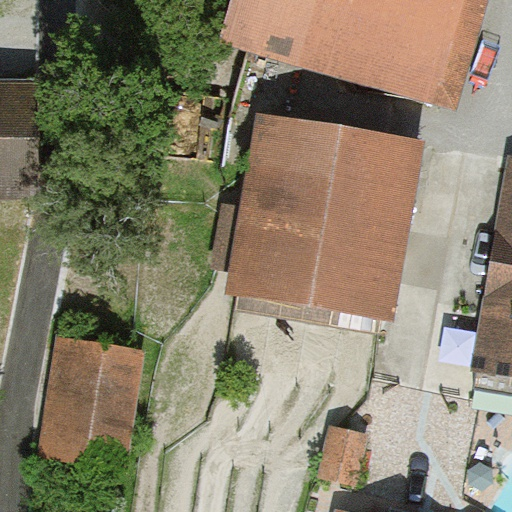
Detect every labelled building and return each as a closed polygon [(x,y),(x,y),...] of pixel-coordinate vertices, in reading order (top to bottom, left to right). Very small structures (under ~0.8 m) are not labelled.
[(457,0),(239,0),(235,17),(436,75),(457,0)] [(0,193),(37,194),(36,91),(0,90),(0,193)] [(447,146),(283,122),(257,301),(420,325),(447,146)] [(511,231),(486,378),(511,382),(511,231)] [(137,479),(148,392),(58,381),(47,467),(137,479)]
